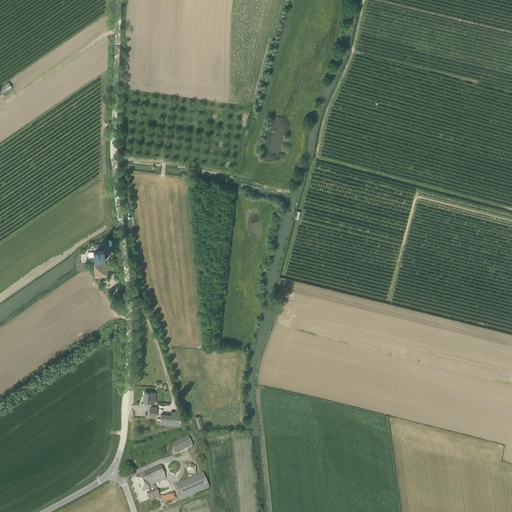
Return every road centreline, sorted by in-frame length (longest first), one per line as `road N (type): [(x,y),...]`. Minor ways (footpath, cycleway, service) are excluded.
road 1 (tertiary): [(110,471),(122,441),(129,322),(114,158),(118,0)]
road 2 (track): [(241,176),(114,158)]
